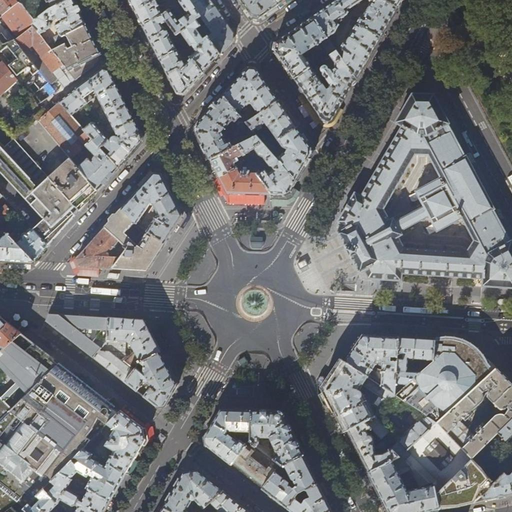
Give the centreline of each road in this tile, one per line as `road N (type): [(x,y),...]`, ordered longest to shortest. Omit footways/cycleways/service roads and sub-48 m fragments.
road 1 (secondary): [(271,274),(432,0)]
road 2 (primary): [(508,314),(287,294)]
road 3 (residential): [(167,133),(32,287)]
road 4 (secondary): [(272,330),(362,511)]
road 5 (primary): [(225,306),(184,295),(32,287)]
road 6 (secondary): [(167,133),(242,275)]
road 7 (secondary): [(98,0),(167,133)]
road 8 (residential): [(251,42),(167,133)]
